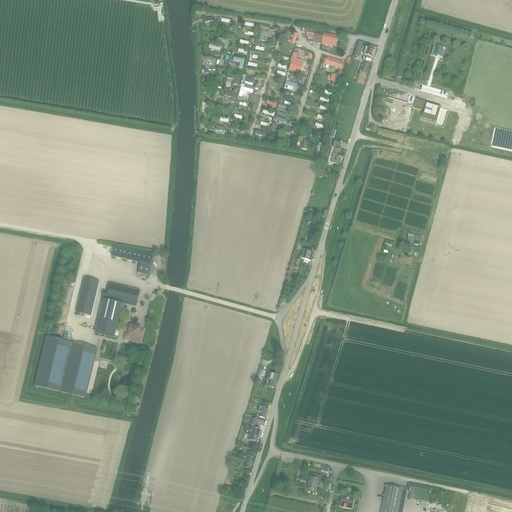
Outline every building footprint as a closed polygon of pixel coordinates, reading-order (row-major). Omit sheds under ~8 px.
[(303,27),(302,33),(307,33),(306,36),(308,37),(307,41),(313,42),(322,44),(324,34),(315,32),(315,29),(310,27),(308,27),(308,28),(303,27)] [(325,34),(323,43),(336,46),(338,36),(325,34)] [(358,41),(353,56),(355,56),(358,57),(358,56),(359,56),(362,49),(364,43),(358,41)] [(365,48),(363,54),(364,54),(372,57),(375,49),(372,48),(372,47),(369,46),(369,47),(368,47),(368,48),(365,48)] [(298,55),(296,53),(294,53),(292,59),(291,59),(289,63),(291,63),(289,70),(299,74),(303,64),(302,63),(303,61),(296,59),(298,55)] [(325,64),(326,65),(342,69),(344,63),(327,58),(324,59),(324,60),(324,62),(325,64)] [(332,74),(330,81),(339,83),(341,76),(332,74)] [(286,82),(284,89),(295,92),(297,85),(286,82)] [(416,99),(413,108),(422,111),(421,117),(437,122),(438,116),(441,106),(416,99)] [(310,150),(312,141),(305,139),(303,149),(310,150)] [(332,156),(330,163),(340,165),(342,158),(338,156),(340,150),(335,148),(333,153),(332,156)] [(408,238),(407,242),(414,244),(414,240),(421,242),(422,237),(412,235),(408,234),(408,238)] [(141,263),(138,274),(148,276),(153,255),(114,246),(112,256),(141,263)] [(307,248),(306,251),(305,251),(302,259),(311,262),(313,254),(312,253),(313,250),(307,248)] [(84,278),(76,313),(76,315),(80,316),(80,314),(91,317),(99,282),(84,278)] [(122,304),(123,304),(123,305),(126,306),(126,304),(136,307),(137,305),(139,295),(140,291),(110,284),(108,291),(103,290),(101,299),(103,299),(95,334),(114,338),(122,304)] [(127,326),(124,339),(131,341),(141,343),(143,333),(139,332),(140,329),(131,326),(130,327),(127,326)] [(84,395),(97,349),(49,336),(37,383),(84,395)] [(269,372),(268,377),(270,377),(269,380),(271,381),(269,387),(274,389),(279,375),(269,372)] [(261,403),(258,412),(260,413),(259,417),(265,419),(267,412),(267,410),(269,405),(265,404),(265,402),(259,400),(258,403),(261,403)] [(258,420),(252,419),(251,424),(252,424),(250,431),(247,430),(245,434),(249,435),(247,440),(259,444),(262,431),(256,429),(258,420)] [(242,461),(246,462),(245,467),(250,469),(255,453),(249,452),(246,451),(244,457),(244,459),(243,459),(242,461)] [(307,489),(316,491),(318,479),(308,477),(307,484),(308,484),(307,489)] [(381,511),(397,511),(402,490),(386,486),(381,511)] [(342,498),(340,507),(352,509),(354,500),(342,498)]
